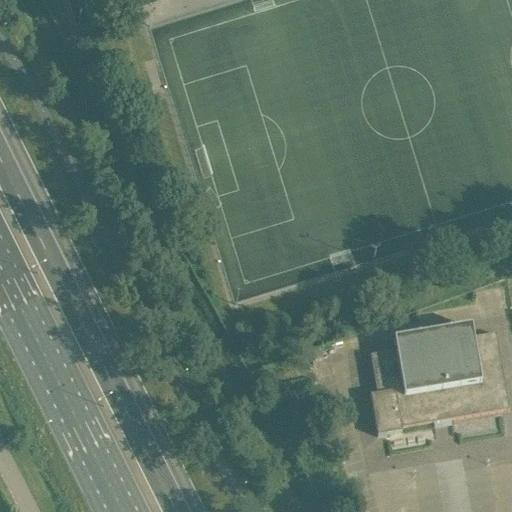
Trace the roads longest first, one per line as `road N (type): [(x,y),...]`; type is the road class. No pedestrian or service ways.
road 1 (primary): [(177,511),(0,155)]
road 2 (primary): [(0,273),(119,511)]
